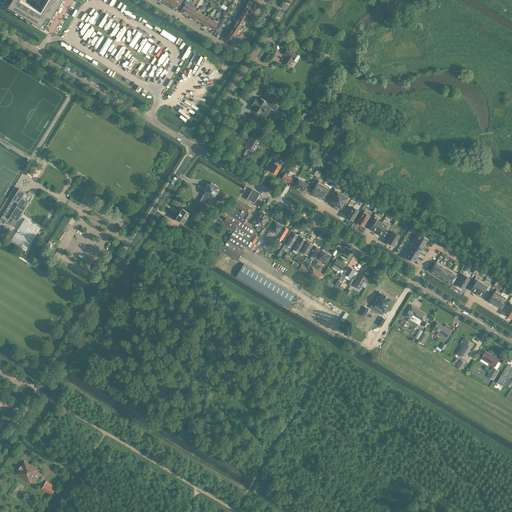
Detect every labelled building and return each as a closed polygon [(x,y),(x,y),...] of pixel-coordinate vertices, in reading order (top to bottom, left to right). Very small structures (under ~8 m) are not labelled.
[(45,29),(62,0),(6,0),(4,4),(45,29)] [(173,6),(177,9),(182,1),(179,0),(175,0),(172,6),(173,6)] [(185,3),(181,11),(185,13),(185,14),(192,3),(186,0),(184,3),(185,3)] [(254,9),(256,4),(249,0),(245,0),(243,3),(254,9)] [(186,14),(190,16),(195,9),(196,6),(192,3),(185,14),(186,14)] [(251,13),(253,9),(254,9),(243,3),(241,7),(251,14),(251,13)] [(248,18),(250,14),(251,14),(241,7),(238,12),(248,18)] [(190,17),(190,16),(195,19),(194,19),(195,19),(201,9),(199,8),(198,11),(195,9),(190,16),(190,17)] [(195,19),(199,22),(204,15),(201,13),(202,10),(201,9),(195,19)] [(245,23),(245,22),(248,18),(238,12),(235,17),(245,23)] [(200,22),(204,25),(210,15),(209,14),(207,17),(204,15),(199,22),(200,22)] [(204,25),(209,28),(210,26),(209,26),(214,19),(215,17),(210,15),(204,25)] [(243,27),(242,27),(245,23),(235,17),(232,21),(242,27),(243,27)] [(209,26),(210,26),(214,29),(220,19),(219,18),(217,21),(214,19),(209,26)] [(240,32),(242,27),(242,28),(242,27),(232,21),(229,26),(240,32)] [(237,36),(239,32),(240,32),(229,26),(227,30),(237,37),(237,36)] [(224,35),(234,41),(236,37),(237,37),(227,30),(224,35)] [(283,62),(289,66),(293,60),(294,60),(298,54),(288,48),(284,54),(287,56),(283,62)] [(259,100),(256,98),(252,105),(255,107),(253,110),(262,115),(267,106),(276,112),(280,106),(272,101),(271,104),(261,98),(259,100)] [(307,113),(301,110),(297,118),(302,121),(307,113)] [(340,133),(336,130),(331,137),(335,140),(340,133)] [(254,152),(262,138),(253,133),(253,134),(251,133),(249,137),(247,137),(246,139),(247,141),(245,144),(244,143),(244,142),(238,151),(239,151),(245,155),(247,152),(248,149),(254,152)] [(276,160),(270,170),(273,172),(273,173),(275,174),(276,174),(282,164),(276,160)] [(285,173),(282,178),(289,182),(292,177),(288,175),(290,171),(288,170),(285,173)] [(298,178),(294,185),(303,191),(307,184),(298,178)] [(319,181),(312,192),(317,195),(324,184),(319,181)] [(213,184),(212,182),(211,182),(211,183),(210,184),(208,183),(207,183),(204,190),(203,190),(204,190),(205,191),(205,192),(204,193),(203,193),(204,194),(203,195),(202,195),(203,196),(200,200),(207,204),(209,201),(211,202),(214,197),(215,197),(219,190),(217,189),(217,188),(218,187),(218,186),(216,185),(216,184),(214,183),(213,184)] [(324,184),(317,195),(322,199),(329,187),(324,184)] [(260,192),(253,187),(247,197),(254,202),(260,192)] [(32,196),(19,188),(0,219),(0,221),(4,224),(6,221),(14,226),(32,196)] [(334,196),(331,202),(336,205),(342,195),(337,192),(338,190),(335,189),(332,194),(334,196)] [(336,205),(341,208),(345,202),(347,203),(350,198),(348,197),(347,198),(342,195),(336,205)] [(247,220),(246,219),(252,207),(238,198),(223,224),(234,230),(221,251),(237,261),(250,240),(256,230),(245,223),(247,220)] [(346,217),(352,220),(358,211),(352,207),(346,217)] [(184,222),(189,213),(190,213),(189,212),(190,211),(187,208),(185,210),(183,209),(183,208),(182,208),(182,209),(180,212),(178,214),(176,218),(177,219),(177,218),(183,222),(183,223),(184,222)] [(364,210),(357,222),(363,226),(370,214),(364,210)] [(262,213),(261,214),(256,222),(257,222),(255,225),(258,226),(256,229),(257,230),(259,227),(261,225),(263,226),(269,217),(262,213)] [(375,222),(371,228),(376,232),(383,220),(382,222),(377,219),(378,217),(375,215),(372,221),(375,222)] [(40,228),(25,218),(11,241),(26,251),(40,228)] [(383,220),(376,232),(382,235),(386,229),(388,230),(391,225),(383,220)] [(270,230),(267,234),(270,236),(263,247),(268,250),(283,226),(275,221),(270,230)] [(283,226),(277,236),(282,240),(289,229),(283,226)] [(278,256),(277,257),(278,257),(279,256),(284,248),(285,249),(286,248),(289,250),(298,235),(293,232),(285,244),(283,243),(276,254),(278,256)] [(387,242),(393,245),(399,235),(393,232),(387,242)] [(417,238),(425,243),(428,239),(420,233),(417,238)] [(254,235),(251,241),(253,242),(255,243),(259,237),(254,234),(254,235)] [(298,252),(306,240),(301,237),(296,244),(294,249),(298,252)] [(414,243),(423,248),(425,243),(417,238),(414,243)] [(307,255),(313,245),(307,241),(300,251),(307,255)] [(411,247),(420,253),(423,248),(414,243),(411,247)] [(321,250),(314,245),(309,254),(316,258),(321,250)] [(408,252),(417,257),(420,253),(411,247),(408,252)] [(322,250),(317,258),(326,263),(331,256),(322,250)] [(405,257),(414,262),(417,257),(408,252),(405,257)] [(333,265),(331,268),(337,272),(335,275),(339,278),(343,271),(341,269),(345,264),(336,259),(335,261),(333,265)] [(437,260),(430,271),(436,274),(442,264),(437,260)] [(467,262),(464,267),(469,270),(472,265),(467,262)] [(288,308),(296,294),(244,263),(236,276),(288,308)] [(442,264),(436,274),(441,277),(447,267),(442,264)] [(345,270),(338,281),(341,282),(342,283),(345,277),(350,280),(348,283),(350,285),(354,278),(352,277),(355,271),(350,267),(347,271),(345,270)] [(447,267),(441,277),(446,281),(452,270),(447,267)] [(324,275),(313,268),(309,274),(320,281),(324,275)] [(452,270),(446,281),(451,284),(458,273),(452,270)] [(366,277),(361,274),(354,285),(359,289),(366,277)] [(457,284),(463,288),(469,278),(463,274),(457,284)] [(476,283),(472,289),(477,292),(484,281),(476,276),(473,281),(476,283)] [(484,281),(477,292),(483,296),(486,290),(489,291),(492,286),(484,281)] [(490,301),(495,304),(501,295),(495,291),(490,301)] [(379,292),(371,305),(378,309),(386,295),(379,292)] [(386,295),(378,309),(384,313),(392,299),(386,295)] [(501,295),(495,304),(500,307),(506,298),(501,295)] [(423,320),(427,315),(411,305),(404,316),(410,319),(413,314),(423,320)] [(364,308),(359,315),(363,318),(368,311),(364,308)] [(381,318),(376,325),(380,328),(385,321),(381,318)] [(447,337),(451,330),(445,326),(446,324),(444,327),(437,323),(433,329),(438,332),(436,335),(442,338),(444,335),(447,337)] [(418,343),(420,344),(421,343),(423,344),(428,336),(424,333),(419,341),(419,342),(418,343)] [(467,339),(467,340),(464,338),(462,340),(462,341),(461,343),(466,347),(464,349),(463,349),(459,355),(465,358),(468,353),(469,351),(474,344),(467,339)] [(481,358),(482,358),(490,363),(489,363),(495,367),(499,359),(492,354),(491,355),(485,352),(481,358)] [(461,369),(466,363),(461,360),(457,367),(461,369)] [(511,380),(511,366),(508,364),(498,381),(498,383),(499,384),(501,385),(503,384),(508,387),(511,380)] [(488,376),(494,379),(499,371),(493,367),(488,376)] [(30,483),(39,469),(24,460),(15,474),(30,483)] [(45,483),(42,488),(51,494),(55,489),(45,483)]
